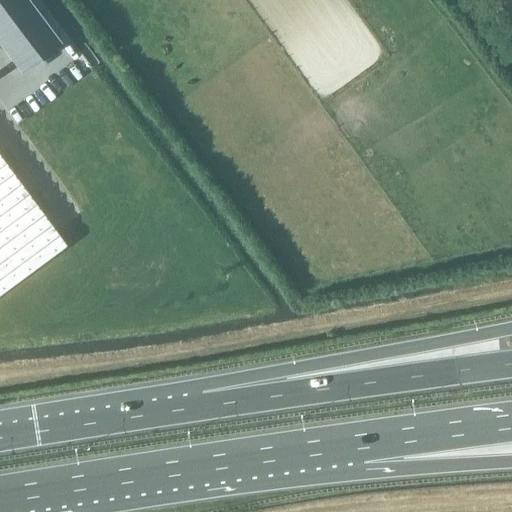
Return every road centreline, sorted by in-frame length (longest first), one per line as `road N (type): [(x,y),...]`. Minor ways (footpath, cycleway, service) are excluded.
road 1 (trunk): [(0,498),(362,443)]
road 2 (trunk): [(511,330),(370,358),(203,407)]
road 3 (trunk): [(511,367),(203,407)]
road 4 (trunk): [(203,407),(0,439)]
road 5 (trunk): [(362,443),(511,424)]
road 6 (trunk): [(362,443),(511,459)]
